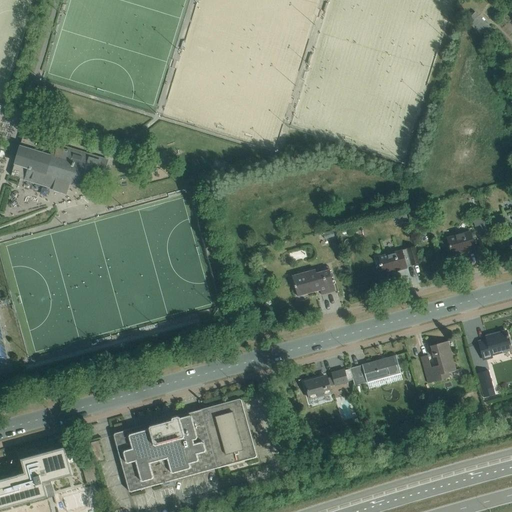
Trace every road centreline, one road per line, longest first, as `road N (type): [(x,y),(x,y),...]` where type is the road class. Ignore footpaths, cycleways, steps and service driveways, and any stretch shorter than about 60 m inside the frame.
road 1 (tertiary): [(0,432),(511,288)]
road 2 (primary): [(511,468),(356,511)]
